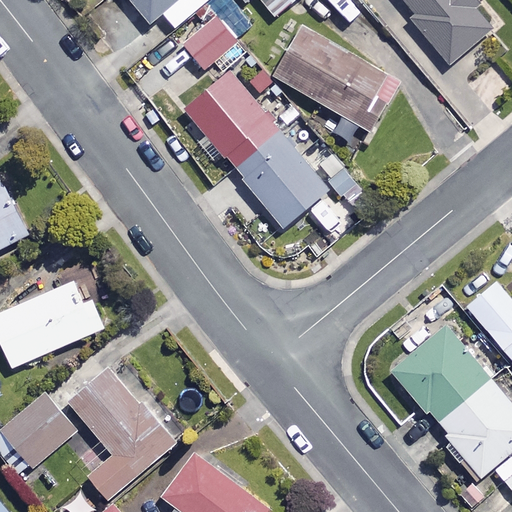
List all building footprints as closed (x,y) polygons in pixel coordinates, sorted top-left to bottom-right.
[(132,0),(154,25),(167,14),(179,29),(213,0),(132,0)] [(300,0),(243,0),(248,6),(255,0),(262,0),(278,19),(300,0)] [(496,31),(471,0),(402,0),(417,18),(413,21),(451,68),(496,31)] [(208,70),(222,59),(230,68),(248,53),(221,19),(188,46),(208,70)] [(402,86),(308,31),(280,79),(374,134),(402,86)] [(332,193),(234,74),(190,111),(288,230),(332,193)] [(0,252),(33,235),(1,175),(0,175),(0,252)] [(88,304),(78,282),(0,315),(0,327),(18,368),(109,329),(96,300),(88,304)] [(511,296),(500,283),(471,308),(511,355),(511,296)] [(489,379),(446,327),(392,371),(435,424),(489,379)] [(180,444),(115,368),(73,404),(116,455),(91,476),(113,501),(180,444)] [(511,403),(496,383),(441,426),(482,478),(496,467),(511,487),(511,403)] [(83,430),(52,392),(0,434),(0,450),(6,458),(20,447),(37,468),(83,430)] [(273,511),(201,453),(166,497),(184,511),(273,511)] [(488,500),(472,481),(458,493),(473,511),(488,500)] [(0,511),(9,511),(0,501),(0,511)]
